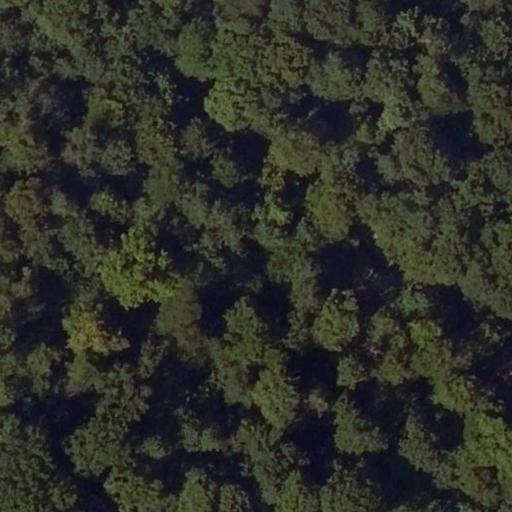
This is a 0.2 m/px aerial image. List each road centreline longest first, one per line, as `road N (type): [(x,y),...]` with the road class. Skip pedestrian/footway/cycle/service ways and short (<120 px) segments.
road 1 (track): [(102,0),(511,368)]
road 2 (track): [(0,284),(511,228)]
